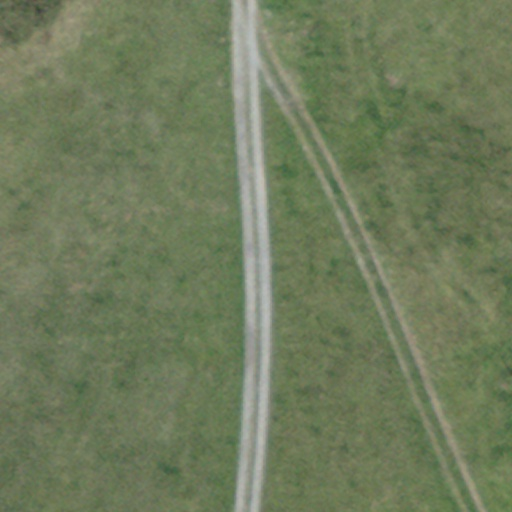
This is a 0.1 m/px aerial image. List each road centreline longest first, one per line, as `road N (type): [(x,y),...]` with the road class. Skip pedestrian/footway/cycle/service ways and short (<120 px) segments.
road 1 (track): [(468,511),(301,128),(241,18)]
road 2 (track): [(242,0),(247,385),(234,511)]
